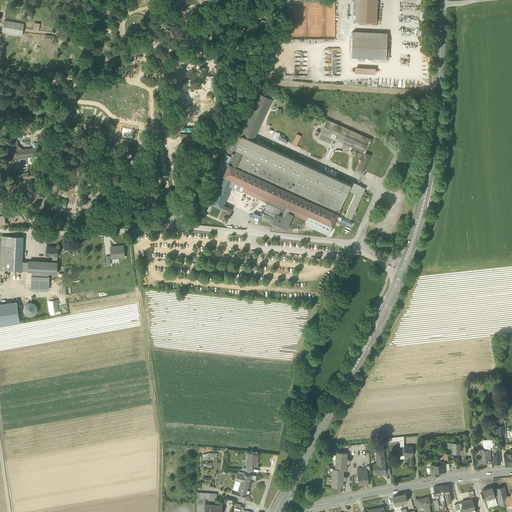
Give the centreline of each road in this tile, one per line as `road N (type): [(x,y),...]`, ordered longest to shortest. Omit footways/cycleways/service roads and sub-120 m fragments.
road 1 (residential): [(356,245),(173,225),(93,234),(0,231)]
road 2 (track): [(160,511),(162,441),(130,230)]
road 3 (primary): [(440,0),(430,171),(401,271)]
road 4 (primary): [(401,271),(283,495)]
road 5 (tertiary): [(283,495),(319,505),(511,470)]
road 6 (unclassified): [(356,245),(311,344),(286,447)]
